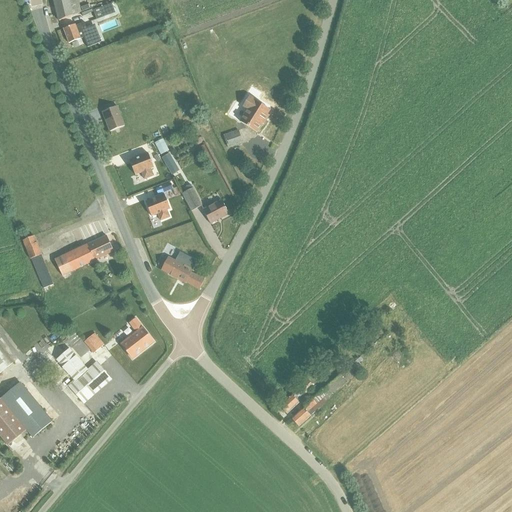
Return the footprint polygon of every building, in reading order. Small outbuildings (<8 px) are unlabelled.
[(53,0),(59,21),(81,13),(78,0),(53,0)] [(110,2),(92,9),(96,19),(114,12),(110,2)] [(75,25),(64,29),(69,43),(84,37),(88,47),(101,42),(94,25),(86,28),(84,23),(76,26),(75,25)] [(248,110),(240,122),(246,126),(256,132),(261,123),(263,124),(269,115),(267,114),(270,110),(249,97),(243,106),(248,110)] [(117,107),(102,112),(110,132),(124,126),(117,107)] [(242,142),(238,131),(223,136),(228,148),(242,142)] [(160,155),(169,151),(163,139),(154,144),(160,155)] [(148,154),(129,161),(135,175),(141,173),(144,180),(153,176),(151,169),(154,168),(148,154)] [(169,154),(162,158),(172,175),(179,171),(169,154)] [(162,186),(164,192),(173,189),(171,182),(162,186)] [(182,194),(191,212),(202,206),(190,185),(183,189),(185,192),(182,194)] [(164,195),(145,202),(151,217),(158,214),(160,221),(170,217),(167,211),(170,210),(164,195)] [(203,210),(210,224),(229,214),(221,200),(203,210)] [(72,229),(94,224),(92,216),(70,222),(72,229)] [(34,236),(22,241),(30,260),(31,259),(40,255),(41,255),(34,236)] [(114,252),(106,236),(87,245),(95,261),(99,258),(114,252)] [(95,261),(87,245),(55,260),(62,276),(95,261)] [(162,257),(158,265),(163,267),(161,270),(170,275),(170,276),(177,280),(177,279),(185,284),(186,283),(199,290),(204,280),(191,273),(197,261),(189,257),(180,252),(175,261),(168,257),(167,260),(162,257)] [(96,295),(85,303),(91,311),(102,303),(96,295)] [(121,346),(132,360),(153,343),(135,319),(129,323),(137,333),(121,346)] [(73,329),(66,334),(69,339),(76,334),(73,329)] [(84,342),(93,353),(104,344),(94,333),(84,342)] [(0,373),(14,362),(0,345),(0,373)] [(83,405),(111,380),(96,363),(87,370),(70,349),(57,360),(74,381),(68,387),(83,405)] [(360,357),(353,363),(358,368),(361,365),(359,363),(363,360),(360,357)] [(327,399),(359,369),(358,368),(353,363),(291,420),(298,427),(328,400),(327,399)] [(306,394),(313,387),(307,380),(299,387),(306,394)] [(20,383),(0,399),(0,436),(8,446),(27,430),(33,437),(52,422),(20,383)] [(286,414),(299,403),(292,395),(279,407),(286,414)]
